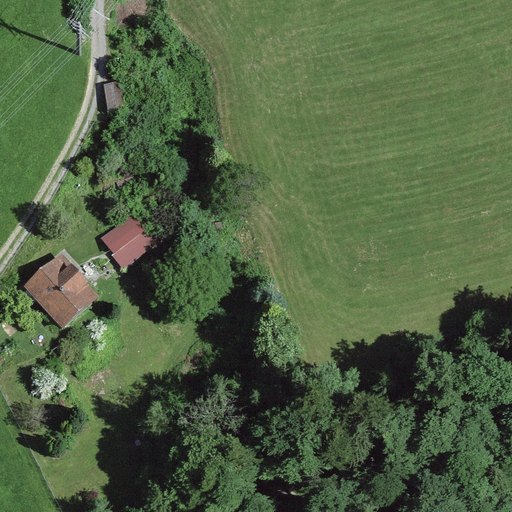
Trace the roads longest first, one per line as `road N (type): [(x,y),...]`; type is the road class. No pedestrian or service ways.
road 1 (track): [(82,120),(0,266)]
road 2 (unclassified): [(99,0),(99,60),(82,120)]
